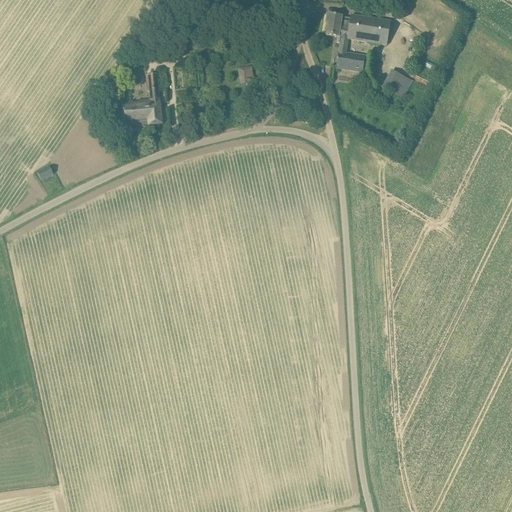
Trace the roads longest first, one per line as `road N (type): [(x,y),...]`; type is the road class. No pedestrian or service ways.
road 1 (unclassified): [(371,511),(334,151)]
road 2 (unclassified): [(0,231),(169,150),(252,130)]
road 3 (unclassified): [(334,151),(301,35)]
